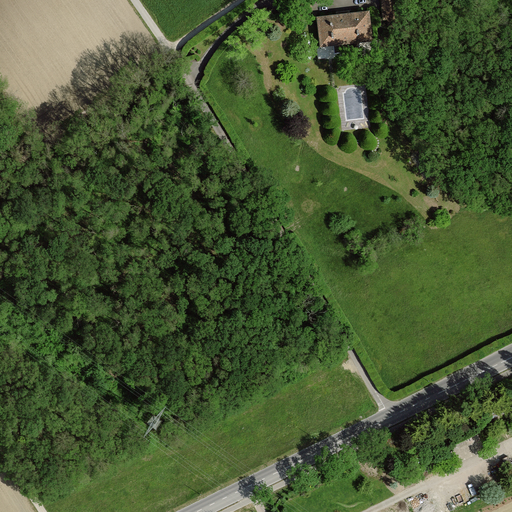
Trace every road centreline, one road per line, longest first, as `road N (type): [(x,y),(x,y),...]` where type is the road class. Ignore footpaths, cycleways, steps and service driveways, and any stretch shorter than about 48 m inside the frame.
road 1 (track): [(390,415),(134,0)]
road 2 (tertiary): [(511,355),(196,511)]
road 3 (track): [(0,175),(241,0)]
road 4 (track): [(511,444),(370,511)]
